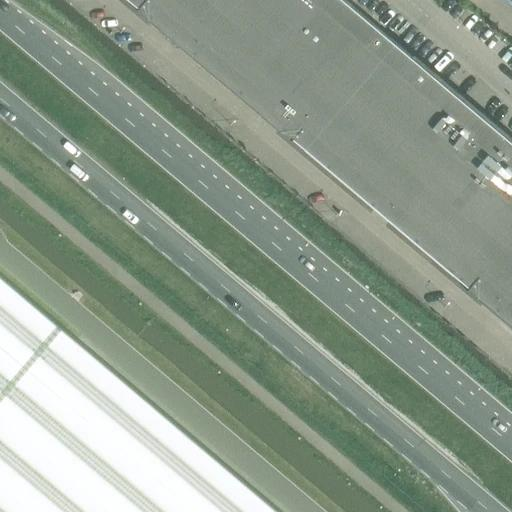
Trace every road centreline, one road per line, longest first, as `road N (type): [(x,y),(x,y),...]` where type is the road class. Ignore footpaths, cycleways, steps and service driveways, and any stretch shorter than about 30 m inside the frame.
road 1 (primary): [(511,447),(0,13)]
road 2 (primary): [(0,101),(488,511)]
road 3 (unclassified): [(511,87),(408,0)]
